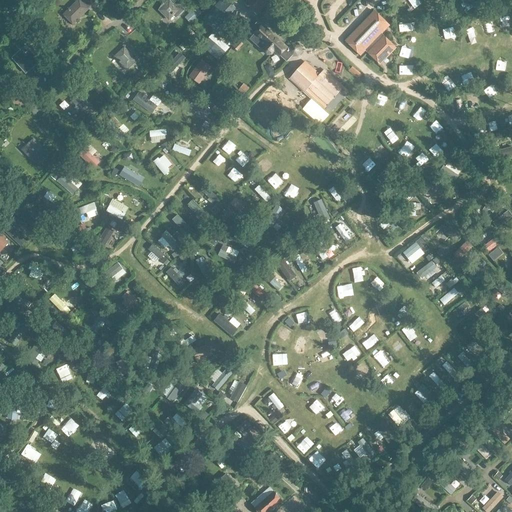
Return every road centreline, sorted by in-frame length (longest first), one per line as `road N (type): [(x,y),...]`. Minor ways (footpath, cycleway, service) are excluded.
road 1 (track): [(231,416),(251,397),(262,333),(277,313),(337,266),(375,253),(374,225),(347,157),(368,74),(326,35)]
road 2 (track): [(368,74),(436,107),(483,171),(485,186),(400,248),(375,253)]
road 3 (track): [(332,511),(511,357)]
road 4 (unknown): [(0,75),(44,89),(150,0)]
